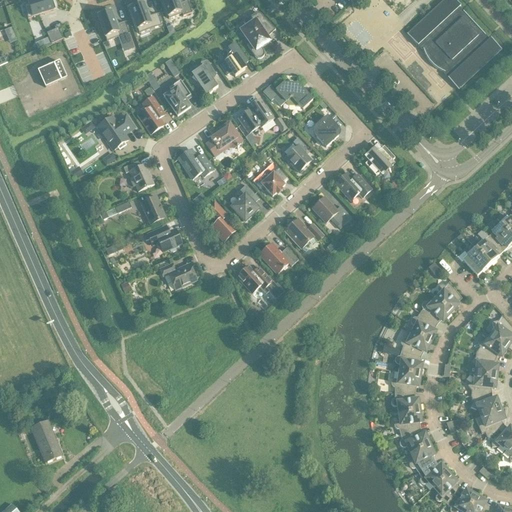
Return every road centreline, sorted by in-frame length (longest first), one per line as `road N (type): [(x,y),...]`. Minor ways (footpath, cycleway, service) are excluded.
road 1 (tertiary): [(177,484),(89,380),(0,191)]
road 2 (residential): [(211,267),(158,151),(281,67),(299,65),(311,76)]
road 3 (residential): [(311,76),(364,134),(222,267),(211,267)]
road 4 (residential): [(511,498),(482,489),(441,441),(431,398),(441,344),(477,303)]
road 5 (tertiary): [(417,139),(446,172),(462,171),(511,125)]
